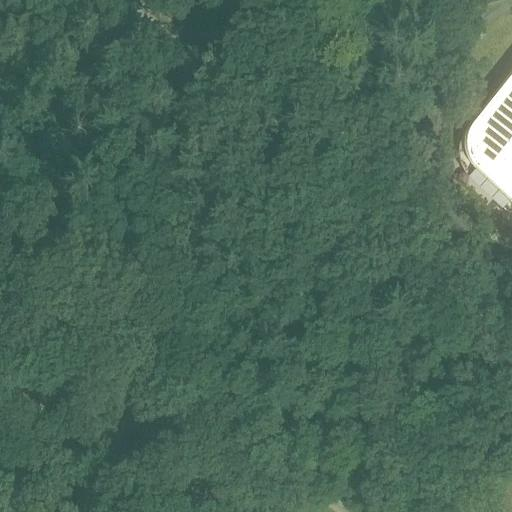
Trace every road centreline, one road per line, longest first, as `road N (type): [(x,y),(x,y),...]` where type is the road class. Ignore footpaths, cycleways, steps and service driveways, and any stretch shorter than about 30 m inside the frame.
road 1 (unclassified): [(229,511),(258,461),(256,432),(162,199),(133,13)]
road 2 (residential): [(511,352),(317,158),(133,13)]
